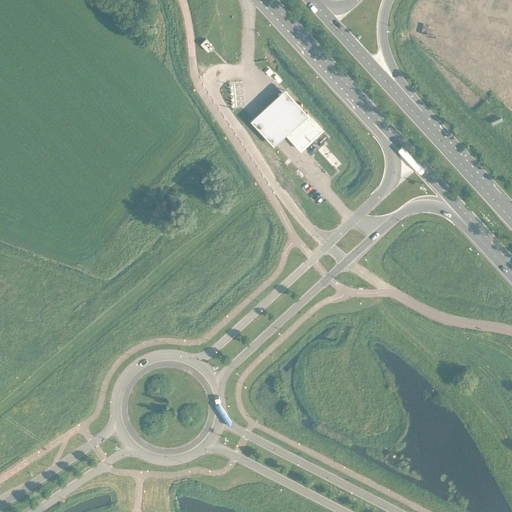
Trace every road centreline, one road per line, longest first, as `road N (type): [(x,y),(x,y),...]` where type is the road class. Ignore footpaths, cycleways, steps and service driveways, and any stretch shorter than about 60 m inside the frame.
road 1 (unclassified): [(327,245),(237,130),(210,89),(214,75)]
road 2 (primary): [(396,511),(219,420)]
road 3 (unclassified): [(511,331),(438,317),(345,262)]
road 4 (primary): [(216,385),(345,262)]
road 5 (primary): [(327,245),(194,361)]
road 6 (secondary): [(262,0),(376,116)]
road 7 (primary): [(511,218),(406,101)]
road 8 (primary): [(206,443),(342,511)]
road 9 (tertiary): [(115,419),(93,443),(0,505)]
road 10 (secondary): [(376,116),(465,215)]
road 11 (secondary): [(406,101),(315,5)]
road 12 (primary): [(194,361),(167,354),(140,361),(119,384),(115,419)]
road 13 (primary): [(376,116),(391,171),(353,219)]
